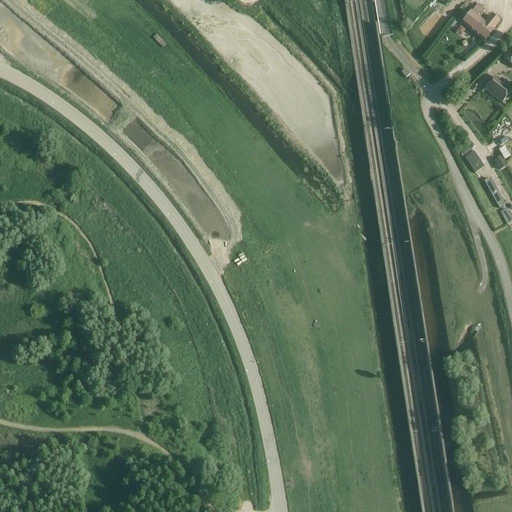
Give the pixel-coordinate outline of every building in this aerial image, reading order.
[(484,24),(478,19),(484,11),(477,5),(462,24),(484,42),(499,23),(491,16),(484,24)] [(404,71),(401,73),(406,79),(408,76),(410,75),(405,70),(404,71)] [(484,90),(502,103),(511,91),(494,77),(484,90)] [(465,159),(475,174),(476,174),(483,169),(469,149),(460,155),(464,160),(465,159)] [(495,162),(500,171),(505,168),(500,159),(495,162)] [(505,206),(490,179),(484,182),(499,209),(505,206)] [(507,226),(511,223),(511,220),(508,213),(507,210),(500,213),(507,226)]
